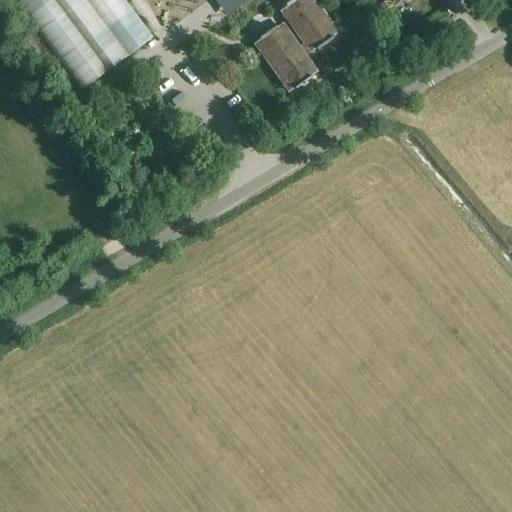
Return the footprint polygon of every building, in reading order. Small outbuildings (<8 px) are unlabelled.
[(152,38),(123,0),(13,0),(81,91),(152,38)] [(255,47),(288,93),(316,73),(303,55),(308,51),(309,53),(336,34),(312,0),(298,0),(280,13),(303,45),(298,48),(283,27),(255,47)] [(423,0),(436,18),(446,11),(437,0),(423,0)] [(388,1),(381,6),(386,13),(393,8),(388,1)] [(410,16),(396,27),(402,36),(417,25),(410,16)]
